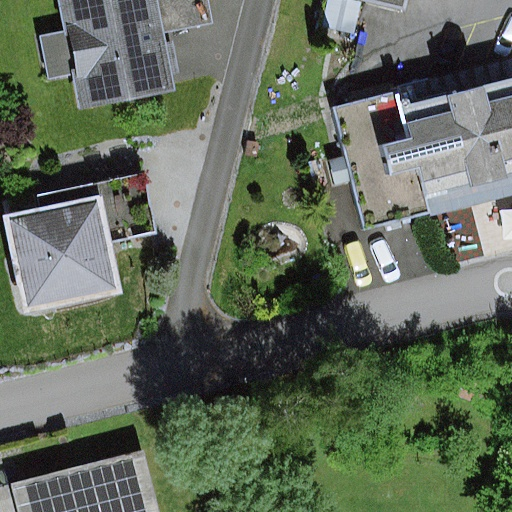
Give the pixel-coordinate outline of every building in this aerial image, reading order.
[(157,0),(64,0),(70,31),(44,36),(55,89),(75,84),(81,113),(177,93),(165,35),(157,0)] [(157,0),(165,35),(214,24),(209,0),(157,0)] [(373,0),(406,8),(407,0),(373,0)] [(402,90),(404,98),(334,114),(363,238),(511,204),(511,85),(494,90),(490,70),(402,90)] [(58,211),(13,221),(33,313),(127,293),(116,244),(160,235),(147,174),(55,194),(58,211)] [(161,511),(147,454),(19,486),(25,511),(161,511)]
